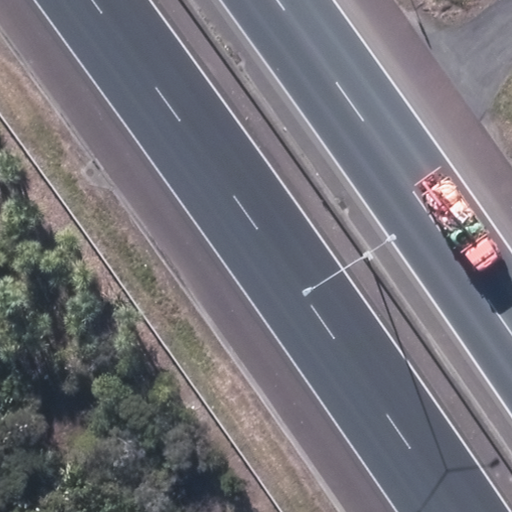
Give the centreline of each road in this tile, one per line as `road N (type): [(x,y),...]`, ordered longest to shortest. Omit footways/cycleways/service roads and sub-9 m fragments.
road 1 (motorway): [(454,511),(334,326),(84,0)]
road 2 (motorway): [(255,0),(511,365)]
